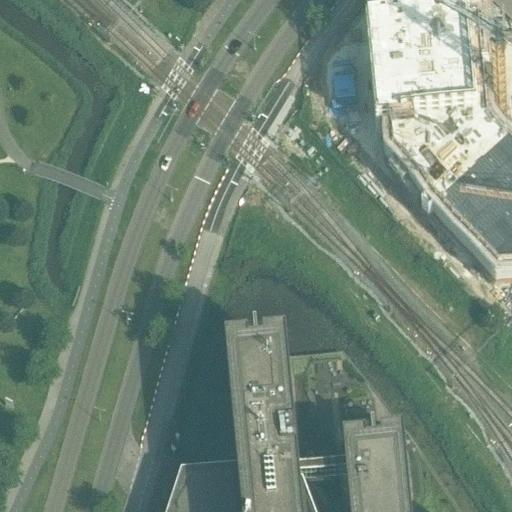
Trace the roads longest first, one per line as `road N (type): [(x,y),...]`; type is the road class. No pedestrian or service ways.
road 1 (tertiary): [(273,0),(180,134),(126,262),(53,511)]
road 2 (tertiary): [(94,511),(172,254),(205,176),(316,0)]
